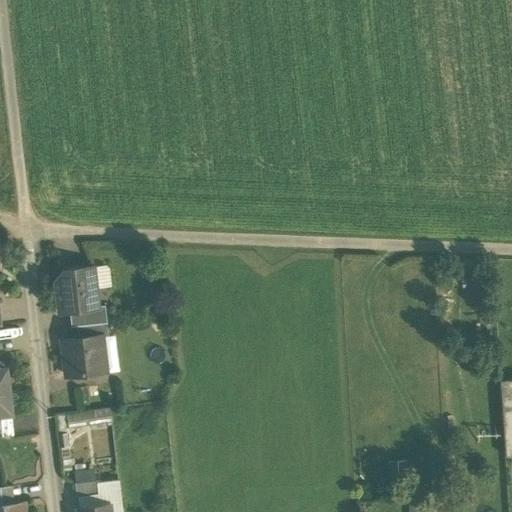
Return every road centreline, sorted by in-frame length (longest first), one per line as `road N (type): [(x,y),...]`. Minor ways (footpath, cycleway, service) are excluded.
road 1 (track): [(27,230),(511,251)]
road 2 (residential): [(56,511),(27,230)]
road 3 (track): [(27,230),(0,0)]
